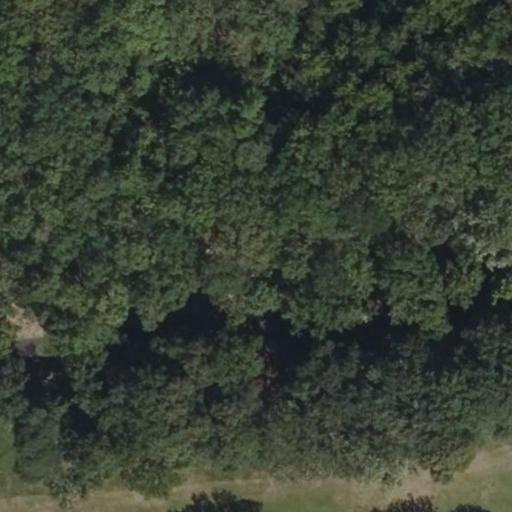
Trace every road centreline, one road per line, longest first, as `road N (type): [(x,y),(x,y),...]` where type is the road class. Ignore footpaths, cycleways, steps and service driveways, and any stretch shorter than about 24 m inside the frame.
road 1 (unclassified): [(511,312),(0,365)]
road 2 (track): [(205,0),(272,120),(343,329)]
